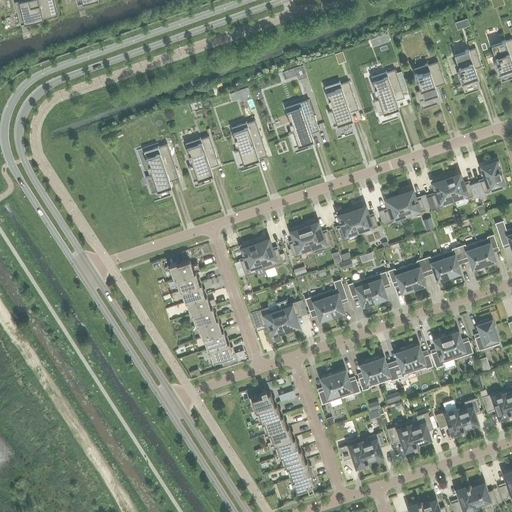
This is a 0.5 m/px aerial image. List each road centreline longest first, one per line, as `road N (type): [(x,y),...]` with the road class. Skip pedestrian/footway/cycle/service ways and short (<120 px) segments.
road 1 (secondary): [(91,269),(19,148),(28,104),(67,77),(287,0)]
road 2 (secondary): [(246,0),(48,70),(12,101),(3,128),(9,164),(81,273)]
road 3 (residential): [(511,125),(211,226)]
road 4 (track): [(130,511),(0,310)]
road 5 (residential): [(511,284),(292,358)]
road 6 (secondary): [(81,273),(166,406)]
road 7 (secondary): [(176,401),(91,269)]
road 8 (residential): [(341,500),(292,358)]
road 9 (residential): [(259,368),(211,226)]
road 10 (residential): [(511,442),(376,488)]
road 11 (secondary): [(247,511),(176,401)]
road 12 (secondary): [(166,406),(233,511)]
